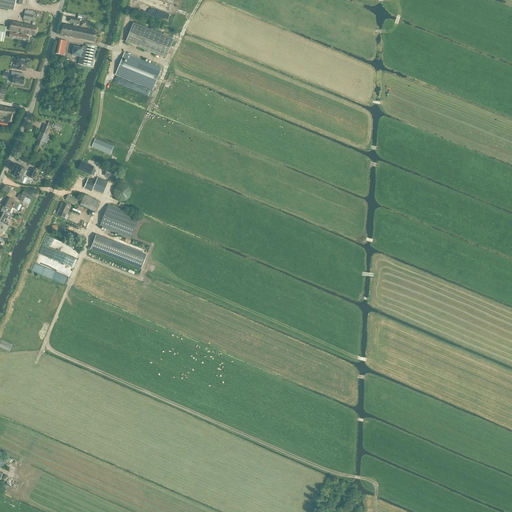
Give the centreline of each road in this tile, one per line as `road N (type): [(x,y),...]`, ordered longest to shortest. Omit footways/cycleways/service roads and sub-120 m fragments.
road 1 (track): [(44,343),(336,475),(375,483),(375,511)]
road 2 (unclassified): [(0,184),(61,0)]
road 3 (track): [(125,162),(200,0)]
road 4 (track): [(86,245),(35,362)]
